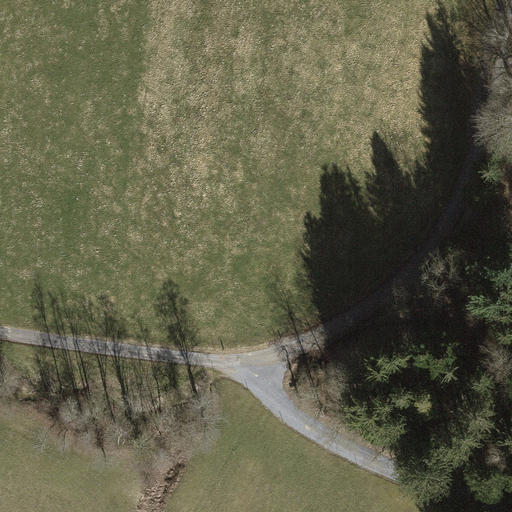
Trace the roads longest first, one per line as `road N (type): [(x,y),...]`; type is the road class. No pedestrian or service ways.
road 1 (track): [(320,336),(395,288),(450,220),(486,137),(511,9)]
road 2 (track): [(0,331),(195,360),(249,358),(320,336)]
road 3 (track): [(249,358),(262,386),(308,430),(404,479),(442,511)]
